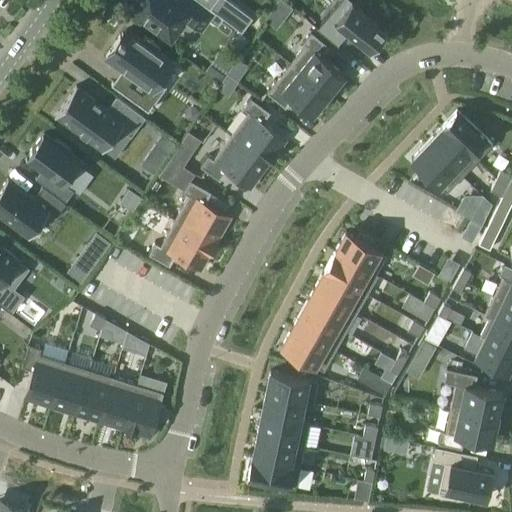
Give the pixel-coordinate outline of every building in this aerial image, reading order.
[(126,0),(128,1),(126,4),(171,36),(185,17),(199,27),(207,16),(217,24),(223,17),(199,0),(183,0),(183,2),(179,0),(126,0)] [(214,0),(210,6),(242,30),(253,16),(231,0),(214,0)] [(284,0),(276,0),(274,4),(286,14),(292,6),(284,0)] [(354,0),(336,0),(316,25),(336,42),(346,29),(368,48),(386,26),(354,0)] [(119,38),(106,55),(123,68),(111,83),(137,102),(155,76),(159,79),(173,61),(158,50),(161,46),(145,35),(142,39),(126,27),(121,35),(120,34),(118,37),(119,38)] [(306,43),(291,62),(329,92),(344,73),(322,55),(330,45),(312,30),(303,41),(306,43)] [(291,62),(267,91),(285,106),(293,96),(313,112),(329,92),(291,62)] [(76,85),(56,113),(103,148),(104,148),(119,127),(131,135),(145,116),(117,95),(107,107),(76,85)] [(234,130),(231,134),(268,161),(269,160),(286,138),(263,120),(270,110),(251,96),(243,107),(248,110),(243,117),(234,130)] [(457,108),(442,125),(477,158),(492,142),(457,108)] [(442,125),(426,141),(462,174),(477,158),(442,125)] [(44,133),(27,155),(48,171),(41,180),(66,199),(73,190),(66,184),(82,161),(68,151),(70,149),(56,139),(54,141),(44,133)] [(163,133),(155,143),(169,153),(176,142),(163,133)] [(209,153),(201,164),(203,166),(220,178),(227,168),(250,185),(268,161),(231,134),(213,157),(209,153)] [(426,141),(411,157),(447,190),(462,174),(426,141)] [(189,154),(177,146),(171,156),(183,164),(189,154)] [(500,168),(491,189),(502,194),(511,174),(500,168)] [(7,175),(0,184),(0,213),(28,233),(48,206),(55,211),(63,200),(41,184),(34,195),(7,175)] [(189,193),(175,218),(216,241),(230,215),(205,201),(211,190),(190,178),(183,190),(189,193)] [(511,189),(506,187),(502,194),(511,198),(511,189)] [(127,190),(120,200),(132,208),(139,198),(127,190)] [(484,194),(471,216),(481,222),(482,222),(491,202),(484,194)] [(511,198),(502,194),(499,201),(510,206),(511,201),(511,198)] [(499,201),(496,207),(506,213),(510,206),(499,201)] [(496,207),(492,214),(503,220),(506,213),(496,207)] [(492,214),(489,221),(500,227),(503,220),(492,214)] [(155,240),(149,252),(170,264),(176,253),(201,267),(216,241),(175,218),(165,236),(161,243),(155,240)] [(489,221),(485,228),(496,234),(500,227),(489,221)] [(485,228),(482,235),(493,241),(496,234),(485,228)] [(346,230),(335,248),(376,271),(386,253),(346,230)] [(99,254),(107,242),(94,233),(86,244),(99,254)] [(482,235),(479,242),(490,248),(493,241),(482,235)] [(0,244),(0,300),(12,309),(23,294),(14,288),(3,280),(19,258),(0,244)] [(335,248),(325,268),(367,292),(378,273),(376,271),(335,248)] [(503,275),(494,293),(511,302),(511,265),(504,262),(499,273),(503,275)] [(463,266),(458,276),(465,281),(471,271),(463,266)] [(325,268),(314,287),(356,311),(367,292),(325,268)] [(458,276),(452,286),(460,290),(465,281),(458,276)] [(314,287),(303,306),(345,330),(356,311),(314,287)] [(429,290),(424,299),(435,306),(440,296),(429,290)] [(511,302),(494,293),(484,313),(488,315),(511,326),(511,302)] [(424,299),(416,312),(427,318),(435,306),(424,299)] [(444,302),(438,312),(445,316),(451,306),(444,302)] [(303,306),(292,325),(334,349),(344,333),(345,330),(303,306)] [(96,311),(90,321),(100,327),(106,317),(96,311)] [(432,322),(425,336),(437,343),(451,319),(445,316),(438,312),(432,322)] [(480,333),(480,334),(484,336),(511,349),(511,326),(488,315),(480,333)] [(106,317),(100,333),(112,337),(116,323),(106,317)] [(424,324),(413,318),(407,328),(418,334),(424,324)] [(292,325),(281,344),(324,368),(334,349),(292,325)] [(472,329),(464,346),(476,352),(475,354),(508,370),(511,361),(511,349),(484,336),(480,334),(480,333),(472,329)] [(127,330),(123,346),(134,349),(138,336),(127,330)] [(424,338),(414,355),(426,362),(436,344),(424,338)] [(29,342),(22,364),(34,368),(26,396),(40,401),(51,404),(65,360),(54,356),(40,352),(42,346),(29,342)] [(401,348),(395,358),(403,362),(408,352),(401,348)] [(395,358),(390,368),(397,372),(403,362),(395,358)] [(65,360),(51,404),(68,409),(75,412),(89,367),(82,365),(77,363),(65,360)] [(447,366),(444,380),(455,382),(453,391),(450,405),(498,415),(503,391),(474,385),(477,372),(447,366)] [(89,367),(75,412),(95,418),(99,419),(113,375),(109,373),(89,367)] [(266,391),(266,392),(304,400),(313,402),(314,400),(318,379),(271,369),(266,391)] [(113,375),(99,419),(122,426),(123,427),(137,382),(136,382),(113,375)] [(392,381),(383,376),(377,387),(386,392),(392,381)] [(137,382),(123,427),(150,435),(156,416),(159,403),(164,390),(137,382)] [(266,392),(261,413),(299,421),(300,419),(301,416),(304,400),(266,392)] [(370,401),(367,413),(379,415),(382,404),(370,401)] [(159,403),(156,416),(167,419),(171,407),(159,403)] [(441,428),(438,441),(462,446),(464,434),(493,440),(498,415),(450,405),(445,429),(441,428)] [(261,413),(257,434),(310,445),(314,424),(309,423),(299,421),(261,413)] [(365,422),(363,434),(375,436),(377,425),(365,422)] [(257,434),(252,455),(305,466),(310,445),(257,434)] [(363,434),(361,445),(373,447),(375,436),(363,434)] [(386,435),(383,447),(393,449),(395,437),(386,435)] [(433,445),(431,458),(443,461),(437,490),(457,494),(457,490),(485,496),(490,469),(457,462),(460,451),(433,445)] [(252,455),(248,477),(301,488),(305,466),(252,455)] [(366,467),(364,478),(372,480),(374,468),(366,467)] [(362,478),(359,496),(368,498),(372,480),(364,478),(362,478)] [(0,511),(24,511),(25,511),(0,501),(0,511)]
